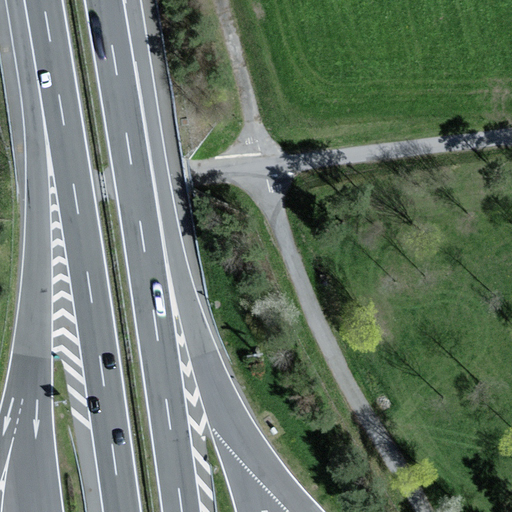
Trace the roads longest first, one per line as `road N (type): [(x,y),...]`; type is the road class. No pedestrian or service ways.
road 1 (motorway): [(35,0),(123,511)]
road 2 (motorway): [(182,511),(103,0)]
road 3 (unclassified): [(511,134),(0,198)]
